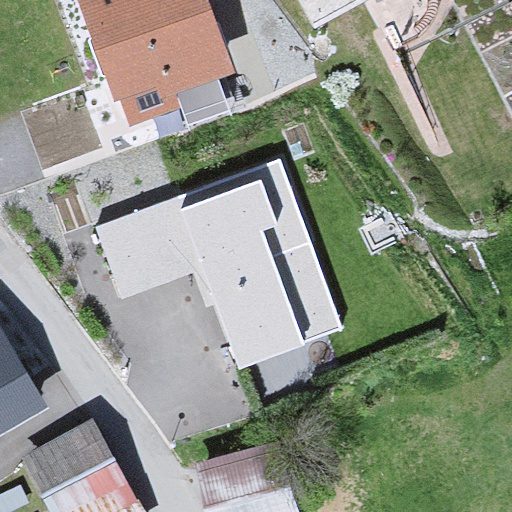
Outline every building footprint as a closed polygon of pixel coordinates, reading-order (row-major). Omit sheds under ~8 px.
[(63,0),(105,108),(206,69),(179,0),(63,0)] [(303,0),(312,18),(349,0),(303,0)] [(279,164),(99,227),(122,291),(204,261),(239,358),(336,324),(279,164)] [(0,346),(0,421),(32,404),(0,346)] [(86,427),(21,459),(39,496),(105,465),(86,427)] [(287,461),(206,478),(213,511),(288,511),(297,510),(287,461)] [(105,465),(39,496),(47,511),(95,511),(122,499),(105,465)]
